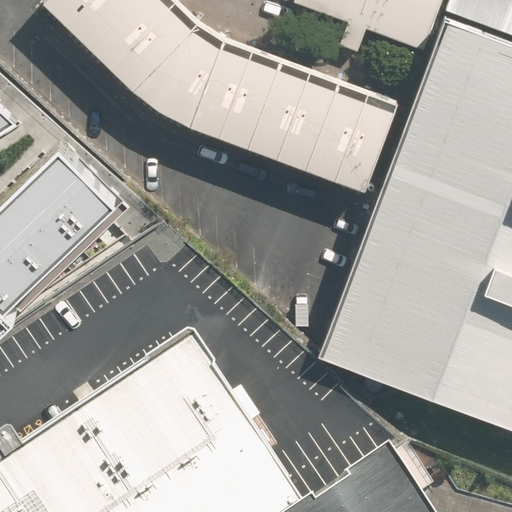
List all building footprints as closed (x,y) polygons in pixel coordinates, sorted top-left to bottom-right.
[(212,45),(167,0),(46,0),(151,101),(188,124),(359,191),(388,111),(212,45)] [(430,0),(290,0),(289,4),(412,49),(430,0)] [(511,0),(446,0),(444,7),(511,31),(511,0)] [(322,353),(511,424),(511,40),(448,16),(322,353)] [(0,121),(16,111),(0,97),(0,121)] [(0,318),(127,190),(66,128),(27,166),(0,191),(0,318)] [(294,511),(183,341),(0,459),(0,511),(294,511)] [(399,511),(368,469),(298,511),(399,511)]
